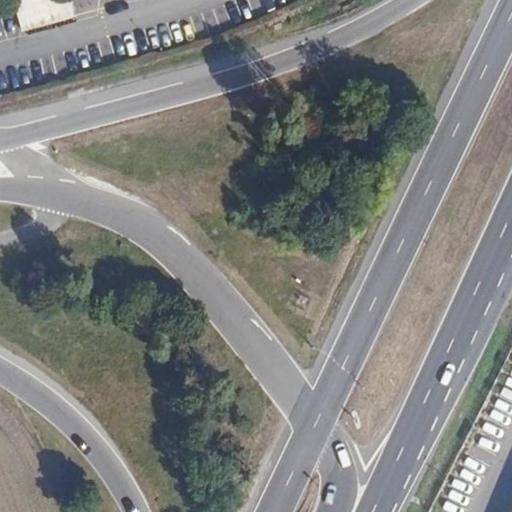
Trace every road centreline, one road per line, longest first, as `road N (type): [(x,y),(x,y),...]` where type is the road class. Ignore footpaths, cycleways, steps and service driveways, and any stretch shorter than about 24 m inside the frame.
road 1 (primary): [(511,14),(315,426)]
road 2 (primary): [(407,0),(293,60),(0,142)]
road 3 (primary): [(315,426),(189,269),(144,233),(98,207),(0,191)]
road 4 (primary): [(371,511),(511,214)]
road 5 (primary): [(373,511),(511,263)]
road 6 (primary): [(0,366),(64,411),(106,457),(138,511)]
road 7 (residential): [(0,49),(176,0)]
